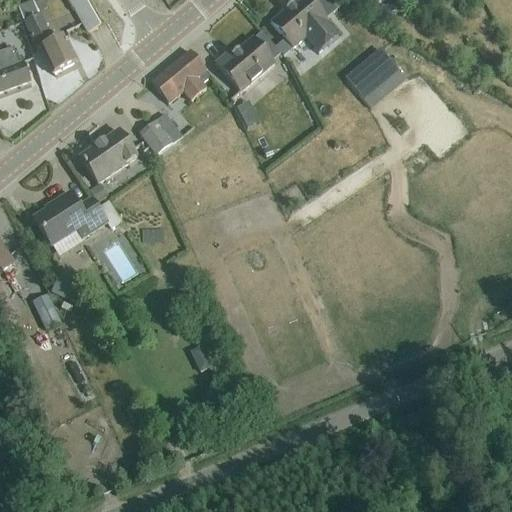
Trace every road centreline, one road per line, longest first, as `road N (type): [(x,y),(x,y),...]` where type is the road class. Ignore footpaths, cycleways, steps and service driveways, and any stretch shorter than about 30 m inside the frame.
road 1 (unclassified): [(120,511),(511,348)]
road 2 (tertiary): [(0,183),(166,38)]
